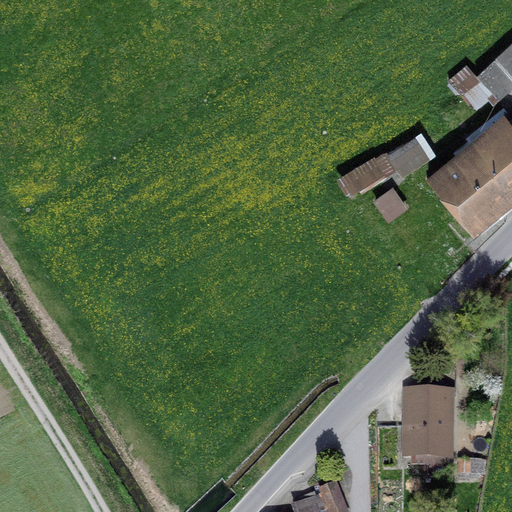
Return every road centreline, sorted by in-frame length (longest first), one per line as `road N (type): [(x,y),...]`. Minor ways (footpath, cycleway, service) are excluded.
road 1 (tertiary): [(511,228),(249,511)]
road 2 (track): [(0,344),(101,511)]
